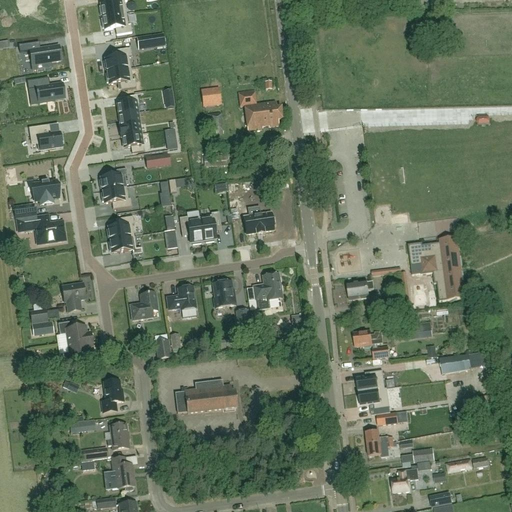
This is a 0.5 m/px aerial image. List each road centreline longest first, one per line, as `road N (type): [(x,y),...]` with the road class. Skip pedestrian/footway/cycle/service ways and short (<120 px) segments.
road 1 (residential): [(113,287),(88,260),(73,168),(89,132),(69,0)]
road 2 (tertiary): [(311,249),(280,0)]
road 3 (residential): [(169,511),(158,496),(141,365),(111,347),(103,298),(113,287)]
road 4 (tertiary): [(341,489),(311,249)]
road 5 (residential): [(113,287),(311,249)]
road 6 (residential): [(341,489),(186,511)]
